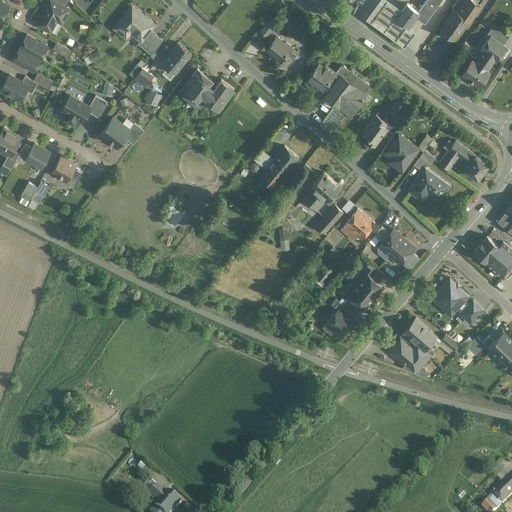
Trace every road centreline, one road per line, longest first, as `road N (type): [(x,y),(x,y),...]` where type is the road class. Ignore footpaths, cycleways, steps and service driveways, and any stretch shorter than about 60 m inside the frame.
road 1 (residential): [(172,0),(444,246)]
road 2 (unclassified): [(444,246),(223,511)]
road 3 (secondary): [(476,115),(316,0)]
road 4 (residential): [(0,104),(108,169)]
